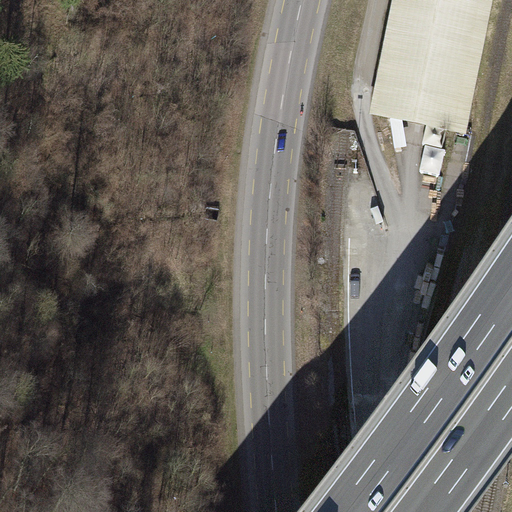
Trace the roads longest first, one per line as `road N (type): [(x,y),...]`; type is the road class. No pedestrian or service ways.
road 1 (primary): [(277,511),(268,229),(302,0)]
road 2 (motorway): [(511,284),(346,511)]
road 3 (motorway): [(425,511),(511,394)]
